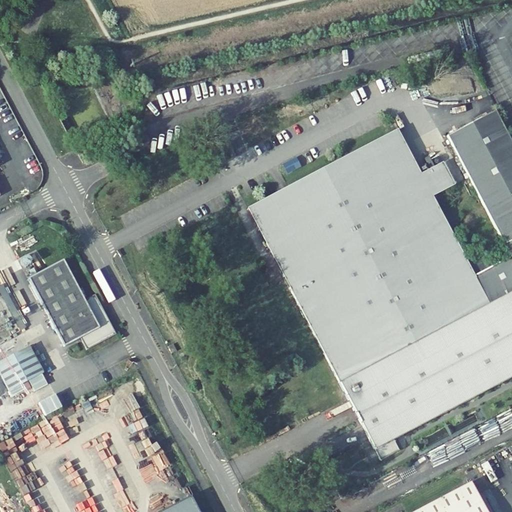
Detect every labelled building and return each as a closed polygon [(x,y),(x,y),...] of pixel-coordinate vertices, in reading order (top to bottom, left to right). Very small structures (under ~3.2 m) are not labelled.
[(396,130),(248,209),(285,279),(347,397),(369,439),(380,460),(398,451),(393,441),(511,377),(511,144),(495,111),(447,136),(469,178),(511,257),(490,267),(482,251),(465,260),(432,196),(454,185),(442,163),(419,174),(396,130)] [(65,259),(28,279),(63,346),(80,338),(86,349),(116,335),(96,295),(84,300),(65,259)] [(0,287),(0,292),(20,332),(25,329),(4,285),(0,287)] [(172,344),(166,347),(170,355),(176,352),(172,344)] [(28,346),(0,360),(0,374),(8,390),(42,372),(28,346)] [(37,403),(44,418),(62,408),(53,394),(37,403)] [(34,411),(25,415),(29,424),(38,419),(34,411)] [(12,434),(26,426),(21,417),(7,425),(12,434)] [(413,511),(484,511),(469,483),(413,511)] [(161,511),(198,511),(190,497),(161,511)]
